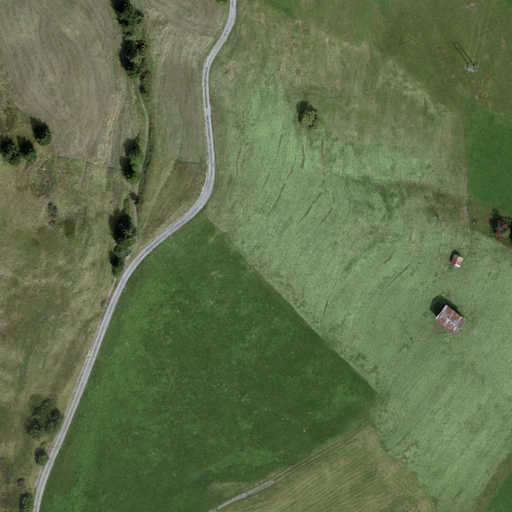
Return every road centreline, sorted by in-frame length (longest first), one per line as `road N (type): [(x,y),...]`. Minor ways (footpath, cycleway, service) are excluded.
road 1 (track): [(139,264),(208,205),(216,183),(210,72),(239,16),(237,0)]
road 2 (track): [(39,511),(139,264)]
road 3 (track): [(379,415),(222,511)]
